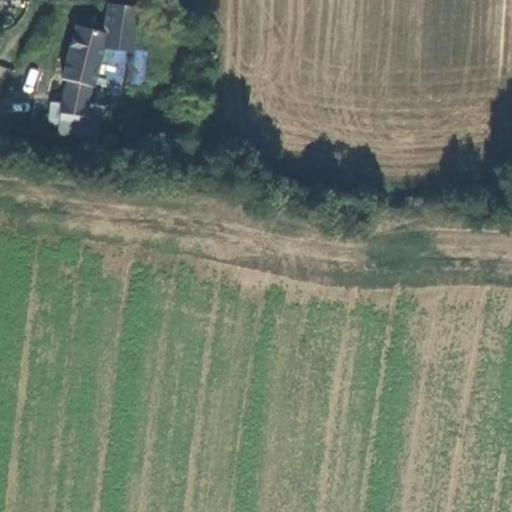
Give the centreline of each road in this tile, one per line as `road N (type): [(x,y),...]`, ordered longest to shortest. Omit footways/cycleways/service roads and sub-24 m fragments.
road 1 (unclassified): [(261,178),(0,137)]
road 2 (track): [(511,186),(261,178)]
